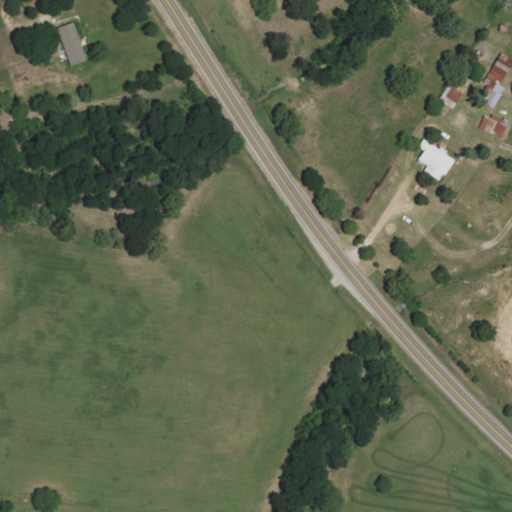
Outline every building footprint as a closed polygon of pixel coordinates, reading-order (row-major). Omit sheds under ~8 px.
[(85,61),(74,23),(58,28),(69,66),(85,61)] [(485,80),(492,84),(482,102),(494,109),(506,89),(500,85),(511,64),(511,59),(501,53),(485,80)] [(464,91),(450,83),(439,101),(454,109),(464,91)] [(501,139),(508,124),(486,114),(479,128),(501,139)] [(455,159),(423,140),(418,148),(424,151),(418,161),(427,166),(424,172),(441,182),(455,159)]
